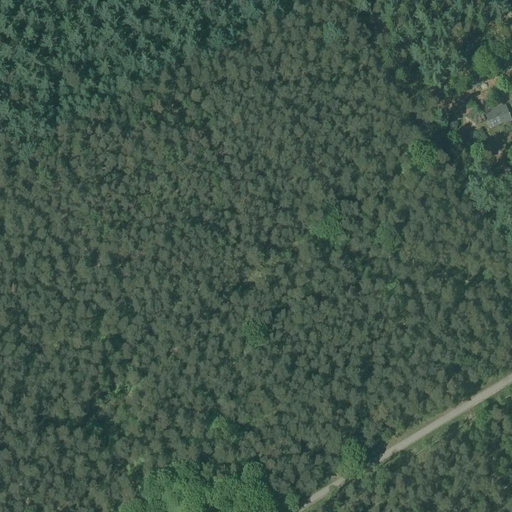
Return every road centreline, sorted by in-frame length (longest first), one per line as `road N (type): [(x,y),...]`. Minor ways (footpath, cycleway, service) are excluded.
road 1 (track): [(511,254),(337,0)]
road 2 (track): [(162,361),(0,128)]
road 3 (unclassified): [(293,511),(511,379)]
road 4 (track): [(266,511),(162,361)]
